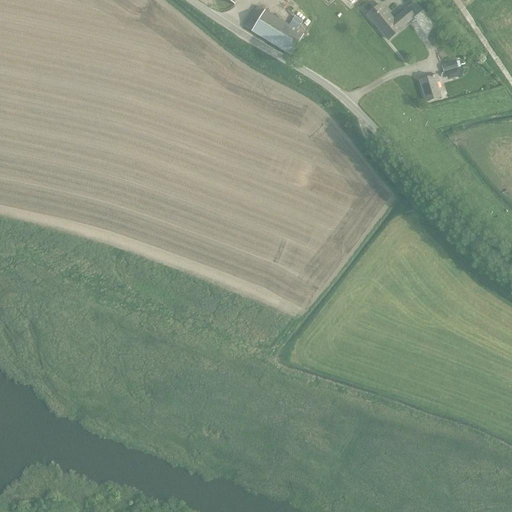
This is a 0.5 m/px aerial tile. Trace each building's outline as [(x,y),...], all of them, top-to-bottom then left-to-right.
[(414,3),(407,9),(411,13),(414,17),(421,11),(414,3)] [(401,29),(414,17),(411,13),(407,9),(393,20),(381,5),(368,16),(388,40),(401,29)] [(290,56),(304,35),(258,6),(245,27),(290,56)] [(456,62),(442,66),(443,72),(458,68),(456,62)] [(437,75),(419,81),(426,102),(441,98),(436,83),(439,82),(437,75)]
